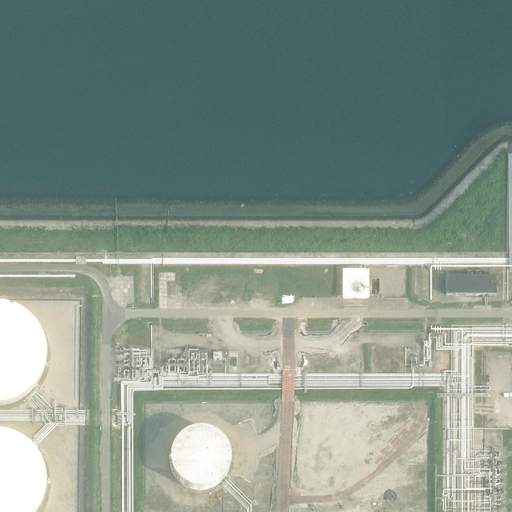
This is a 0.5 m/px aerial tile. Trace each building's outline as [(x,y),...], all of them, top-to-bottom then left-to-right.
[(496,277),(446,277),(446,286),(443,286),(443,290),(446,290),(446,295),(496,296),(496,277)] [(368,281),(343,281),(343,299),(368,299),(368,281)] [(0,407),(30,396),(47,371),(49,346),(35,318),(4,302),(0,303),(0,407)] [(222,353),(213,353),(213,361),(222,361),(222,353)] [(191,489),(204,491),(218,486),(229,476),(233,457),(226,439),(214,430),(193,428),(178,438),(170,451),(171,470),(179,483),(191,489)] [(0,511),(39,511),(49,499),(51,473),(37,446),(7,430),(0,431),(0,511)]
